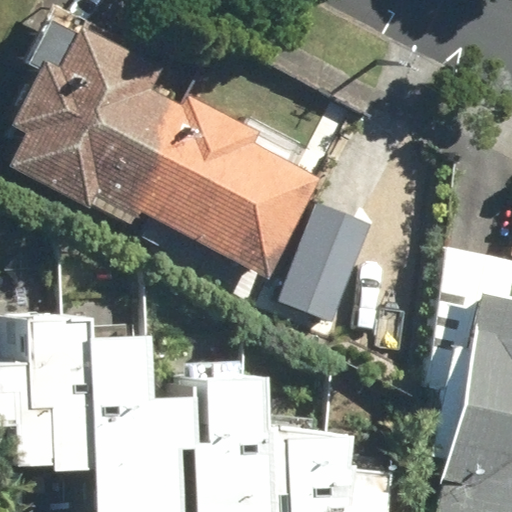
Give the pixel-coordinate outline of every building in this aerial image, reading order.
[(164,90),(159,101),(129,85),(140,64),(58,22),(54,28),(26,13),(3,57),(19,65),(0,100),(0,127),(5,131),(0,140),(0,168),(71,206),(79,189),(249,278),(302,178),(232,142),(239,129),(164,90)] [(355,224),(299,201),(266,281),(321,304),(355,224)] [(409,451),(429,455),(416,511),(511,511),(511,295),(496,292),(504,259),(423,245),(410,386),(423,389),(409,451)] [(38,308),(0,308),(0,462),(41,462),(41,511),(130,511),(129,434),(143,433),(142,387),(97,388),(95,328),(39,330),(38,308)] [(156,437),(143,437),(144,511),(342,511),(347,469),(300,464),(300,423),(219,424),(218,369),(155,370),(156,437)]
